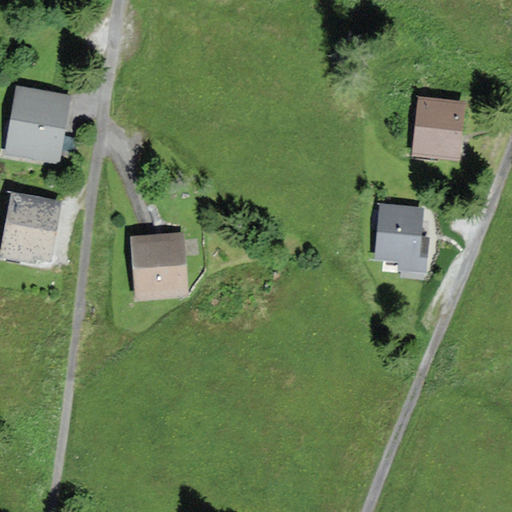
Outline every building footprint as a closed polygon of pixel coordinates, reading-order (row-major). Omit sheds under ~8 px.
[(68,99),(21,90),(9,153),(56,162),(68,99)] [(463,105),(422,100),(415,153),(457,158),(463,105)] [(58,205),(15,197),(5,253),(47,261),(58,205)] [(423,209),(381,206),(378,257),(401,258),(400,269),(425,271),(427,237),(421,237),(423,209)] [(179,235),(133,239),(138,298),(184,294),(179,235)]
